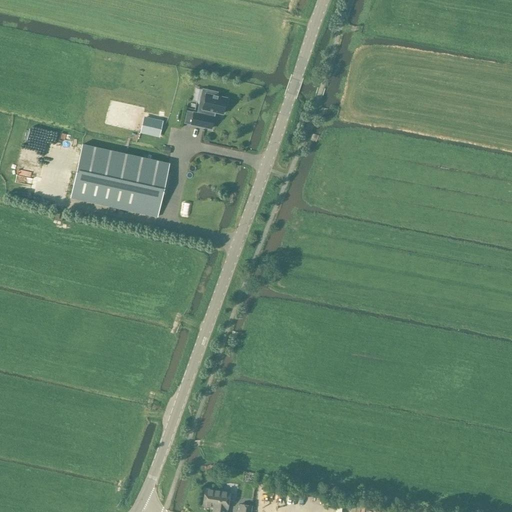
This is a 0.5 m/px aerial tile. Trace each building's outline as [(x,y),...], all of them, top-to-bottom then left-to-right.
[(193,112),(190,124),(211,129),(213,117),(214,112),(222,114),(224,107),(225,107),(227,100),(226,99),(226,98),(216,96),(217,92),(206,90),(204,101),(200,101),(197,113),(193,112)] [(144,115),(140,131),(154,134),(157,118),(144,115)] [(21,158),(21,154),(20,151),(18,148),(16,145),(13,142),(11,141),(7,140),(4,139),(0,139),(0,175),(2,176),(5,176),(9,175),(12,173),(15,171),(18,168),(19,165),(21,161),(21,158)] [(157,217),(168,163),(82,144),(70,198),(71,198),(157,217)] [(229,492),(204,488),(204,490),(203,490),(202,496),(203,496),(202,505),(213,507),(212,511),(225,511),(226,509),(227,509),(229,492)]
